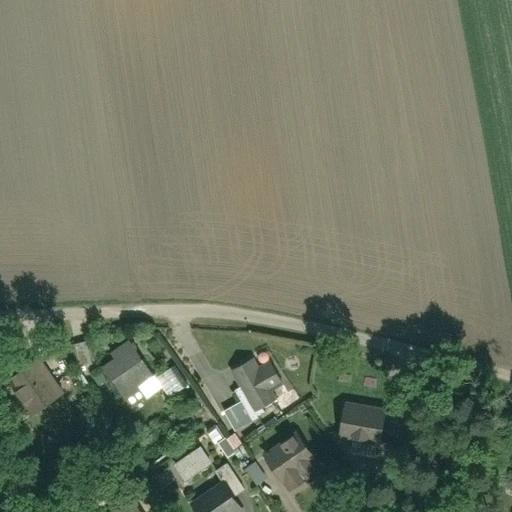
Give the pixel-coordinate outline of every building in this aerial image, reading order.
[(127,339),(99,360),(125,395),(153,374),(127,339)] [(257,356),(234,369),(256,409),(277,397),(271,387),(284,380),(274,361),(263,367),(257,356)] [(12,376),(36,412),(63,393),(39,358),(12,376)] [(243,399),(227,408),(238,428),(255,419),(243,399)] [(345,406),(338,440),(384,448),(390,414),(345,406)] [(285,490),(323,466),(300,432),(262,456),(285,490)] [(203,446),(177,462),(187,479),(213,463),(203,446)] [(0,462),(0,496),(22,482),(6,458),(0,462)] [(245,511),(229,484),(185,511),(245,511)] [(142,511),(133,496),(107,511),(142,511)]
